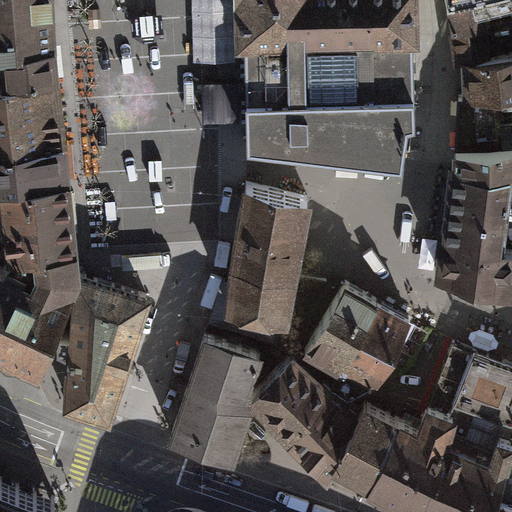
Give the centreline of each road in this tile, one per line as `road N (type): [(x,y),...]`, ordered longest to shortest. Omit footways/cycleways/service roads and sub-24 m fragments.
road 1 (primary): [(123,467),(253,511)]
road 2 (primary): [(0,424),(123,467)]
